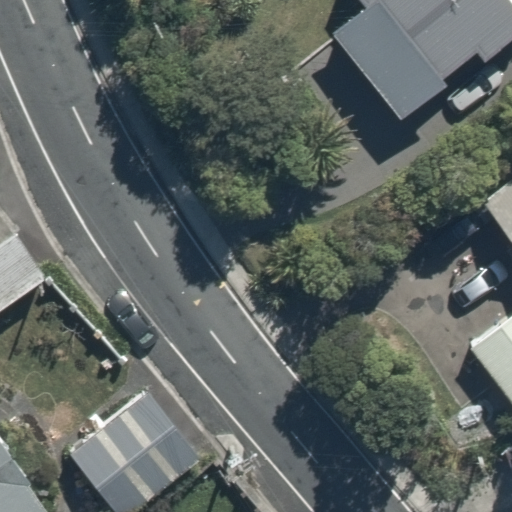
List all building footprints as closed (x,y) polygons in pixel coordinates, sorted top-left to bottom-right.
[(511,0),(354,0),(329,20),(399,106),(475,45),(482,54),(511,30),(511,0)] [(511,259),(510,261),(511,263),(511,302),(467,342),(511,394),(511,155),(470,193),(511,241),(511,259)] [(0,302),(41,269),(19,243),(0,218),(0,302)] [(138,511),(201,456),(138,385),(63,452),(115,511),(138,511)] [(0,431),(0,511),(39,511),(53,501),(0,431)]
